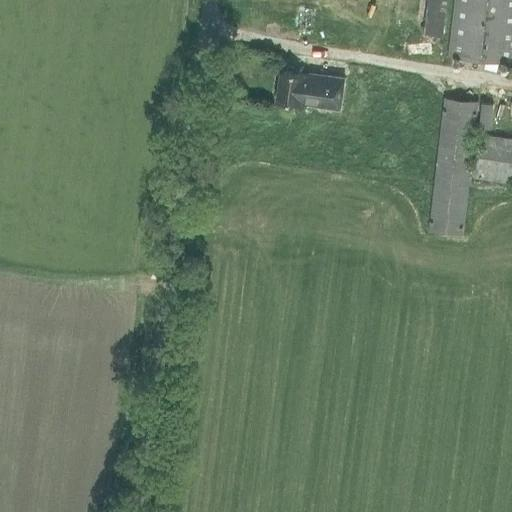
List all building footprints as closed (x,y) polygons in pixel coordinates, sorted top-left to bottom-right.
[(427,0),(424,34),(443,36),(447,0),(427,0)] [(511,0),(454,0),(448,57),(511,63),(511,0)] [(312,72),(311,74),(282,70),(277,102),(307,106),(307,105),(341,110),(346,77),(312,72)] [(463,234),(479,101),(445,97),(430,230),(463,234)] [(511,138),(482,134),(475,177),(511,182),(511,138)]
